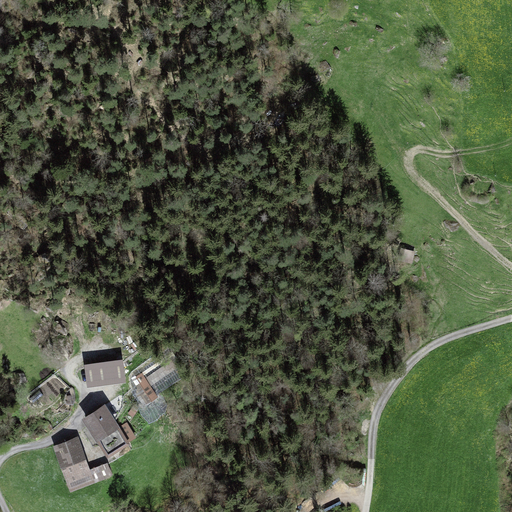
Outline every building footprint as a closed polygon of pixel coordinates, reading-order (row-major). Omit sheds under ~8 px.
[(413,251),(403,249),(401,259),(411,261),(413,251)] [(16,298),(3,316),(24,331),(37,313),(16,298)] [(121,361),(87,366),(89,383),(123,379),(121,361)] [(156,396),(141,373),(132,380),(138,388),(136,394),(144,404),(156,396)] [(104,407),(86,418),(109,453),(135,437),(126,423),(118,428),(104,407)] [(94,482),(77,438),(55,446),(72,491),(94,482)]
